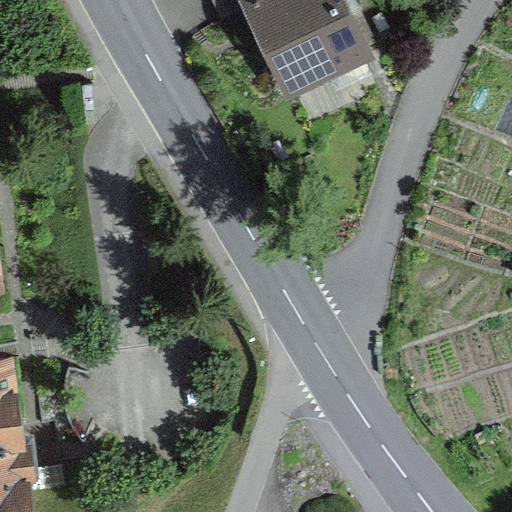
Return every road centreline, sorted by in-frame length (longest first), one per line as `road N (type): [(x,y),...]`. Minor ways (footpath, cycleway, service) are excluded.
road 1 (tertiary): [(117,0),(318,349)]
road 2 (residential): [(482,0),(432,82),(372,243),(318,349)]
road 3 (tertiary): [(318,349),(435,511)]
road 4 (residential): [(242,511),(318,349)]
